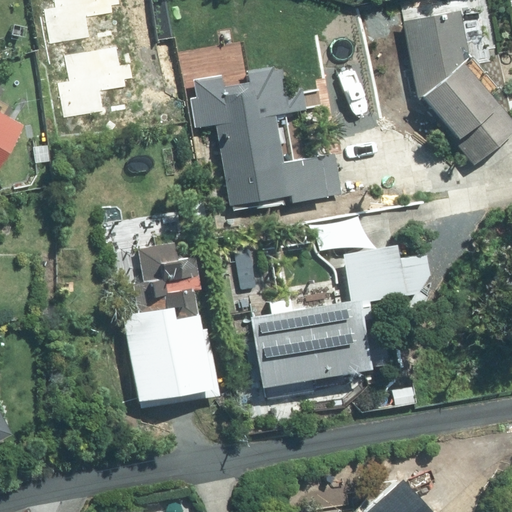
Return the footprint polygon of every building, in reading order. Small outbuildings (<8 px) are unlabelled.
[(39,9),(45,44),(90,37),(87,14),(116,9),(114,0),(53,0),(55,6),(39,9)] [(454,13),(396,20),(406,98),(464,163),(501,130),(475,101),(476,78),(460,61),(454,13)] [(56,81),(61,118),(103,111),(100,90),(125,86),(124,79),(132,78),(130,64),(120,66),(117,47),(63,55),(67,79),(56,81)] [(285,119),(277,71),(246,76),(247,91),(222,96),(220,83),(197,87),(202,131),(214,130),(228,214),(339,193),(333,160),(282,170),(272,121),(285,119)] [(331,283),(232,291),(240,360),(351,350),(427,209),(326,219),(331,283)] [(145,309),(200,303),(198,287),(203,287),(199,253),(179,255),(177,241),(138,246),(145,309)] [(122,352),(149,352),(149,372),(178,372),(178,362),(205,362),(205,317),(152,317),(122,317),(122,352)] [(0,433),(10,429),(0,409),(0,433)] [(378,450),(305,511),(403,511),(419,498),(378,450)] [(82,497),(84,511),(179,511),(175,483),(82,497)]
